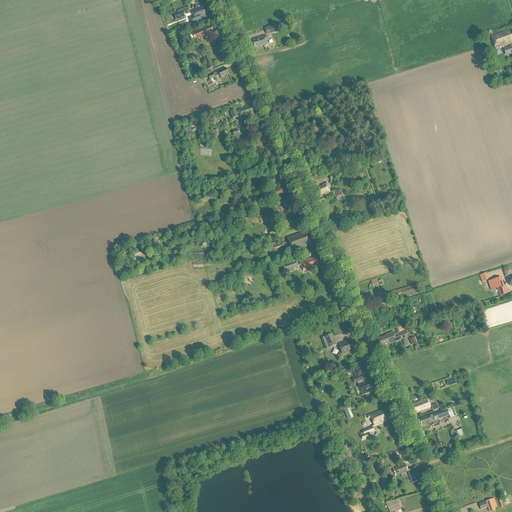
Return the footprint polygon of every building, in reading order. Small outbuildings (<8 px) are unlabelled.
[(178,13),(174,15),(176,21),(185,18),(184,15),(189,13),(187,8),(177,11),(178,13)] [(192,12),(193,16),(189,18),(191,24),(201,20),(200,17),(204,16),(203,14),(205,14),(202,8),(192,12)] [(211,32),(212,32),(209,25),(192,33),(195,40),(204,37),(204,35),(206,34),(208,36),(212,35),(211,32)] [(265,29),(267,35),(282,31),(280,25),(265,29)] [(511,43),(511,40),(509,31),(491,37),(495,50),(511,43)] [(256,49),(266,46),(270,45),(267,37),(253,41),(255,48),(256,47),(256,49)] [(511,47),(503,49),(505,56),(511,54),(511,47)] [(208,70),(214,68),(208,56),(203,58),(208,70)] [(197,74),(203,72),(198,60),(192,63),(197,74)] [(210,80),(219,76),(220,79),(229,75),(226,69),(208,76),(210,80)] [(254,112),(251,105),(238,110),(238,111),(236,112),(235,110),(230,112),(233,119),(238,117),(237,115),(239,114),(241,118),(252,114),(252,113),(254,112)] [(334,171),(328,173),(331,181),(337,179),(334,171)] [(262,181),(264,187),(275,184),(274,181),(275,180),(274,177),(268,179),(262,181)] [(319,184),(317,185),(316,184),(313,185),(314,188),(313,188),(317,198),(329,192),(325,183),(319,186),(319,184)] [(288,191),(285,184),(281,186),(271,191),(274,198),(282,195),(283,196),(287,195),(286,192),(288,191)] [(296,218),(295,217),(284,221),(287,229),(298,225),(298,223),(299,223),(297,218),(296,218)] [(310,244),(306,231),(287,238),(293,252),(302,249),(303,251),(304,251),(305,254),(307,253),(306,250),(305,248),(307,247),(306,246),(310,244)] [(251,241),(251,244),(270,239),(269,235),(251,241)] [(282,242),(281,243),(280,241),(270,244),(273,251),(284,247),(282,242)] [(296,261),(281,267),(284,274),(299,268),(298,267),(302,266),(304,272),(309,269),(309,268),(312,267),(312,268),(316,267),(316,265),(318,264),(315,257),(300,262),(301,263),(297,264),(296,261)] [(494,290),(497,289),(499,296),(507,294),(506,291),(504,291),(500,278),(491,281),(494,290)] [(392,301),(420,293),(417,284),(389,292),(392,301)] [(373,302),(370,293),(359,298),(363,306),(373,302)] [(407,337),(405,331),(394,335),(392,332),(385,335),(385,336),(377,340),(380,346),(383,345),(387,344),(388,345),(407,337)] [(324,338),(321,339),(323,345),(326,344),(328,349),(337,346),(332,334),(324,338)] [(357,348),(354,340),(350,342),(350,340),(338,345),(342,355),(343,355),(354,350),(357,348)] [(354,384),(359,382),(363,380),(364,380),(360,370),(350,374),(354,384)] [(363,380),(359,382),(359,383),(358,384),(362,395),(374,391),(370,381),(364,383),(364,382),(363,382),(363,380)] [(430,408),(427,399),(418,402),(418,403),(412,406),(414,412),(415,411),(416,412),(423,410),(430,408)] [(457,417),(453,407),(430,416),(430,415),(420,418),(421,419),(419,420),(422,427),(433,423),(432,421),(435,420),(435,421),(449,416),(450,419),(457,417)] [(368,420),(371,419),(374,425),(386,420),(383,412),(382,413),(381,411),(367,416),(368,420)] [(364,435),(361,436),(363,441),(370,438),(368,433),(373,431),(371,427),(363,431),(364,435)] [(461,430),(452,433),(454,439),(463,436),(461,430)] [(396,477),(408,472),(412,483),(420,479),(415,468),(407,471),(405,465),(398,467),(397,466),(394,468),(394,469),(393,470),(396,477)] [(492,499),(485,502),(489,510),(495,508),(492,499)]
